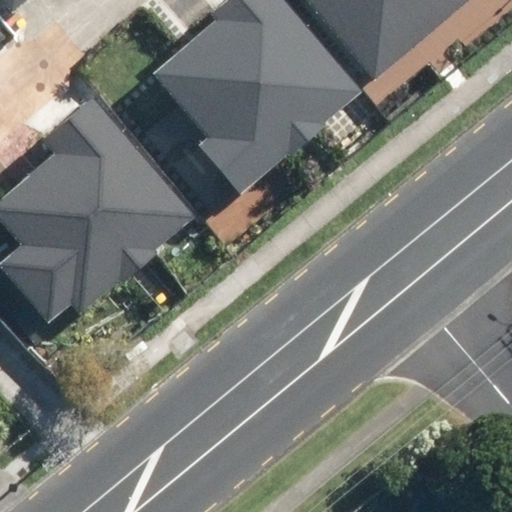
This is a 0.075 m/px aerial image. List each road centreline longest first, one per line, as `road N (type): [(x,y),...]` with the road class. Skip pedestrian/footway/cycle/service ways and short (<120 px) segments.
road 1 (tertiary): [(114,511),(511,179)]
road 2 (residential): [(102,0),(0,92)]
